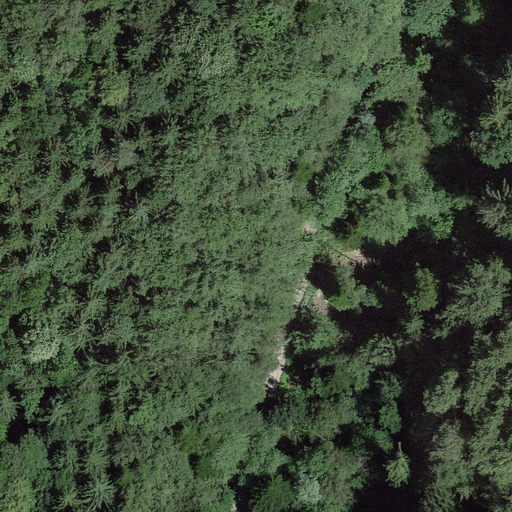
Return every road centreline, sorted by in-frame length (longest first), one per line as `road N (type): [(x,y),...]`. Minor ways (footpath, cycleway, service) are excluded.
road 1 (track): [(432,0),(345,237),(294,511)]
road 2 (track): [(14,511),(18,402),(0,364)]
